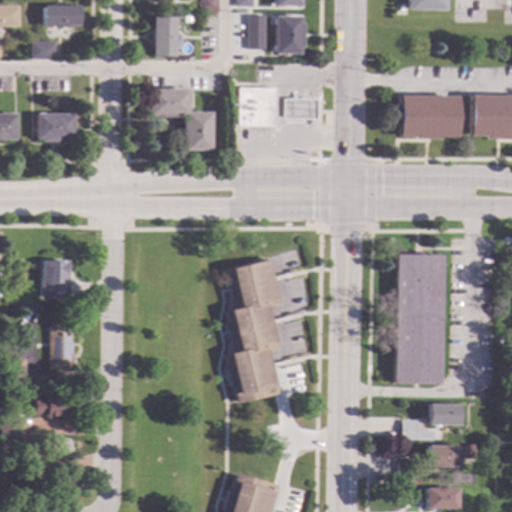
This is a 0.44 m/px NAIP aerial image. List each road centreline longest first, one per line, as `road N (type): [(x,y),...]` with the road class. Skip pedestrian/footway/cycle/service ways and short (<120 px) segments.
road 1 (residential): [(109,0),(105,511)]
road 2 (tertiary): [(511,179),(241,180),(137,185),(109,198)]
road 3 (tertiary): [(340,511),(347,207)]
road 4 (tertiary): [(109,198),(347,207)]
road 5 (tertiary): [(347,207),(348,0)]
road 6 (tertiary): [(347,207),(511,205)]
